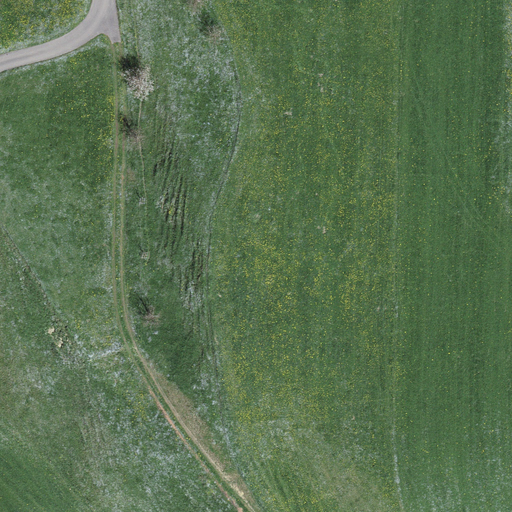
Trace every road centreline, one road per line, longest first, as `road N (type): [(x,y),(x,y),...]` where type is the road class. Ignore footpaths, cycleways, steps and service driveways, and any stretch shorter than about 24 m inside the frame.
road 1 (track): [(242,511),(145,384),(123,326),(116,248),(122,140),(110,34),(97,22)]
road 2 (track): [(102,0),(97,22),(65,49),(0,68)]
